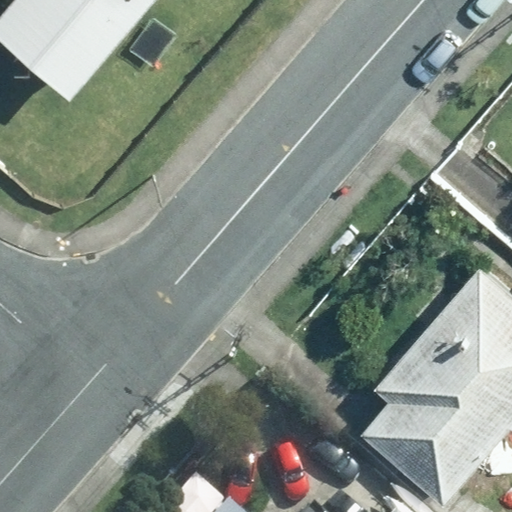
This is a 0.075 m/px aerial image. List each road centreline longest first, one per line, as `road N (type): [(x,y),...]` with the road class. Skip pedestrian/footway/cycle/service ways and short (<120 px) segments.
road 1 (residential): [(83,376),(410,0)]
road 2 (residential): [(0,471),(83,376)]
